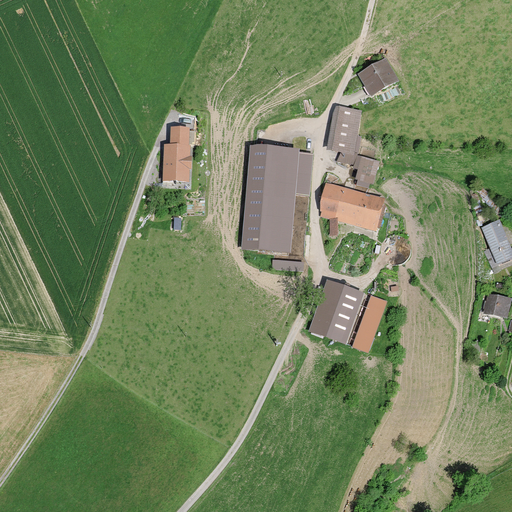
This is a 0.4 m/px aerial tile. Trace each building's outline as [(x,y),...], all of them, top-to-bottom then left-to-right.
[(386,58),(359,74),(372,96),(399,81),(386,58)] [(355,155),(362,110),(339,106),(332,151),(341,152),(339,162),(354,165),(353,168),(358,169),(355,179),(374,184),(380,161),(355,155)] [(193,129),(173,129),(173,148),(166,148),(166,182),(192,182),(192,170),(195,170),(195,158),(194,158),(193,129)] [(300,149),(249,145),(242,250),(291,253),(296,193),(310,194),(313,154),(299,153),(300,149)] [(384,199),(327,184),(320,212),(322,212),(320,217),(376,231),(384,199)] [(511,259),(511,248),(499,220),(481,227),(490,248),(484,251),(492,268),(511,259)] [(304,270),(305,260),(273,258),(273,269),(304,270)] [(308,332),(346,345),(364,293),(327,279),(308,332)] [(387,302),(370,296),(352,347),(369,353),(387,302)] [(504,305),(482,301),(478,321),(500,325),(504,305)]
